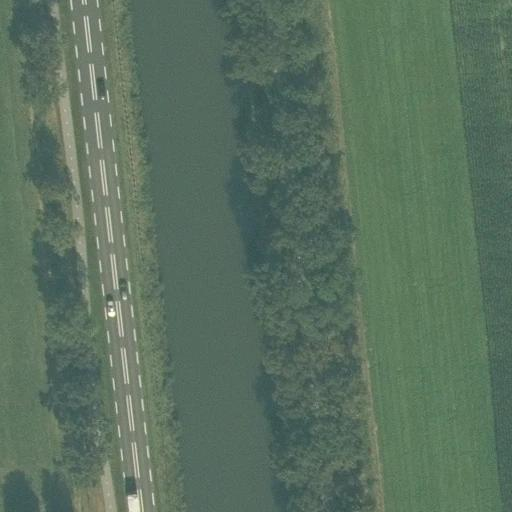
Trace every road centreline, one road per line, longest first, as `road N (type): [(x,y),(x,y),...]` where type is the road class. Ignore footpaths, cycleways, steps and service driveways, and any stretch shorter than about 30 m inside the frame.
road 1 (track): [(331,511),(273,0)]
road 2 (primary): [(140,511),(84,0)]
